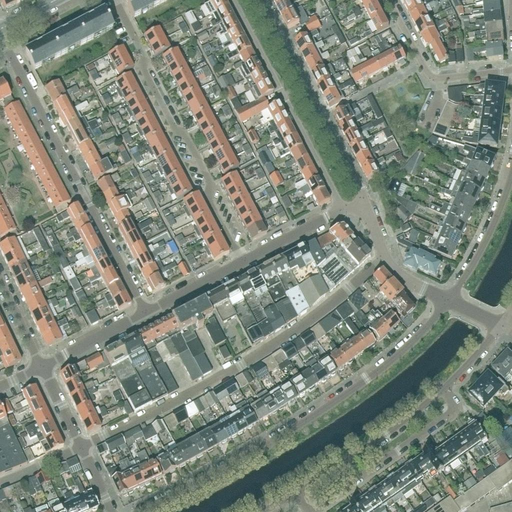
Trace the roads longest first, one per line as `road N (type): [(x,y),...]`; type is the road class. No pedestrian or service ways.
road 1 (residential): [(446,300),(421,335),(350,392),(138,511)]
road 2 (residential): [(80,447),(240,365),(303,325),(383,257)]
road 3 (residential): [(0,34),(144,313)]
road 4 (residential): [(243,258),(113,0)]
road 5 (residential): [(298,491),(410,421),(502,325)]
road 6 (residential): [(231,0),(340,213)]
road 7 (residential): [(511,166),(497,215),(446,300)]
road 8 (residential): [(322,116),(260,0)]
